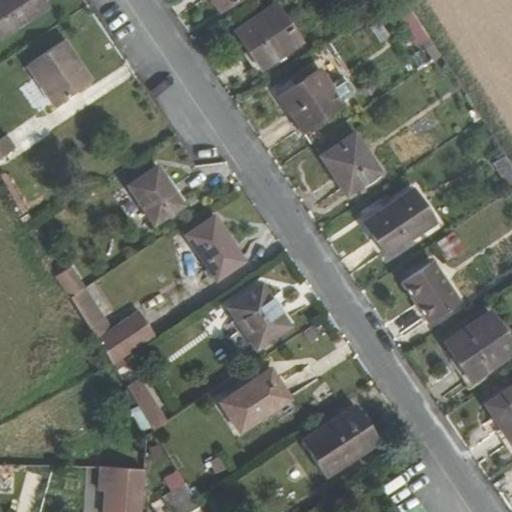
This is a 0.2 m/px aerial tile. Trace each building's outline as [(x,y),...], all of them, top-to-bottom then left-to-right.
[(0,0),(0,37),(46,7),(41,0),(0,0)] [(210,0),(219,12),(236,0),(210,0)] [(403,0),(393,0),(392,1),(419,42),(420,41),(434,61),(440,56),(403,0)] [(300,42),(274,4),(234,32),(260,70),(300,42)] [(54,105),(90,82),(63,41),(27,65),(54,105)] [(318,69),(278,96),(302,132),(342,105),(340,102),(352,94),(352,90),(347,83),(343,82),(331,90),(318,69)] [(346,195),(380,173),(353,133),(319,156),(346,195)] [(0,139),(0,157),(12,149),(4,137),(0,139)] [(153,225),(182,205),(156,167),(127,186),(153,225)] [(433,222),(412,190),(363,223),(384,255),(433,222)] [(216,282),(245,262),(213,216),(185,236),(216,282)] [(402,283),(427,320),(455,301),(430,264),(402,283)] [(69,297),(83,288),(69,267),(55,276),(69,297)] [(288,326),(261,286),(227,308),(255,349),(288,326)] [(112,365),(154,337),(137,311),(109,329),(83,288),(69,297),(112,365)] [(511,353),(511,346),(489,312),(443,343),(470,382),(511,353)] [(219,403),(239,433),(290,399),(270,369),(219,403)] [(153,432),(165,423),(138,380),(126,387),(153,432)] [(511,386),(485,405),(495,419),(497,417),(511,438),(511,386)] [(378,441),(355,406),(301,442),(324,476),(378,441)] [(511,438),(497,417),(495,419),(511,444),(511,438)] [(227,469),(220,457),(210,462),(217,474),(227,469)] [(295,487),(305,473),(291,463),(282,477),(295,487)] [(106,491),(108,467),(101,467),(99,491),(106,491)] [(104,511),(139,511),(142,470),(108,467),(106,491),(104,511)] [(161,497),(170,511),(189,511),(199,507),(177,472),(164,480),(171,492),(161,497)] [(0,492),(11,492),(11,474),(0,473),(0,492)]
